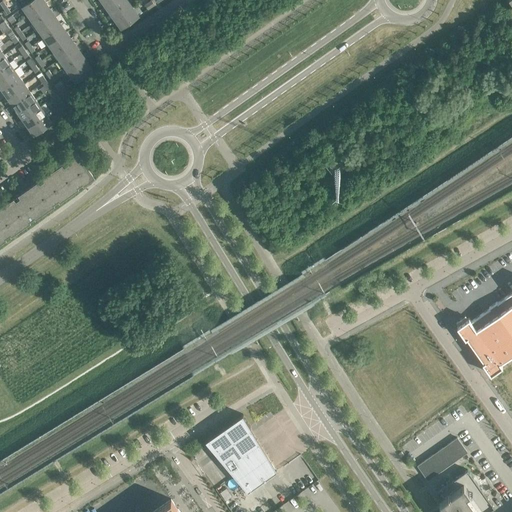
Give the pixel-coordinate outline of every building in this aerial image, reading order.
[(45,3),(43,0),(32,0),(23,7),(29,14),(45,3)] [(127,1),(126,0),(112,0),(105,5),(111,12),(127,1)] [(132,8),(127,1),(111,12),(116,20),(132,8)] [(50,10),(45,3),(29,14),(34,22),(50,10)] [(138,16),(132,8),(116,20),(121,27),(138,16)] [(56,18),(50,10),(34,22),(31,24),(36,31),(39,29),(56,18)] [(61,25),(56,18),(39,29),(44,36),(61,25)] [(0,27),(4,33),(10,29),(5,21),(0,24),(0,27)] [(66,32),(61,25),(44,36),(42,39),(47,46),(50,44),(66,32)] [(71,40),(66,32),(50,44),(55,51),(71,40)] [(76,47),(71,40),(55,51),(60,59),(76,47)] [(81,54),(76,47),(60,59),(61,59),(59,61),(63,66),(64,65),(65,66),(81,54)] [(87,62),(81,54),(65,66),(70,73),(87,62)] [(0,68),(9,62),(4,55),(0,57),(0,68)] [(0,79),(14,70),(9,62),(0,68),(0,79)] [(92,69),(87,62),(70,73),(76,81),(92,69)] [(19,77),(14,70),(0,79),(0,84),(3,88),(19,77)] [(25,84),(19,77),(3,88),(8,96),(25,84)] [(30,92),(25,84),(8,96),(13,103),(30,92)] [(35,99),(30,92),(13,103),(18,110),(19,111),(35,99)] [(40,106),(35,99),(19,111),(18,110),(15,112),(21,120),(40,106)] [(45,114),(40,106),(21,120),(26,127),(45,114)] [(51,121),(45,114),(26,127),(31,135),(51,121)] [(66,159),(69,163),(64,167),(62,165),(53,171),(68,192),(77,186),(75,184),(81,180),(84,184),(95,175),(78,151),(66,159)] [(68,192),(53,171),(44,177),(46,180),(40,184),(38,182),(29,188),(44,209),(53,203),(51,201),(58,196),(59,198),(68,192)] [(44,209),(29,188),(20,194),(22,196),(10,205),(9,202),(5,205),(20,226),(29,220),(27,218),(34,213),(35,215),(44,209)] [(20,226),(5,205),(2,207),(3,210),(0,211),(0,240),(5,237),(3,234),(10,230),(11,232),(20,226)] [(511,292),(497,302),(489,307),(489,308),(471,321),(470,319),(469,318),(467,319),(459,325),(457,326),(458,328),(464,336),(465,338),(467,337),(484,361),(482,362),(484,364),(489,372),(491,374),(492,372),(500,366),(501,367),(502,365),(501,364),(500,362),(511,353),(511,292)] [(243,414),(206,440),(207,442),(215,452),(216,451),(218,449),(248,491),(276,471),(276,470),(275,471),(271,464),(271,463),(270,463),(265,456),(266,456),(265,456),(260,449),(261,449),(260,448),(260,449),(255,442),(256,441),(255,441),(250,434),(250,433),(250,434),(246,429),(250,427),(244,417),(243,414)] [(487,511),(494,508),(467,470),(434,493),(447,511),(487,511)] [(180,511),(171,499),(152,511),(180,511)]
